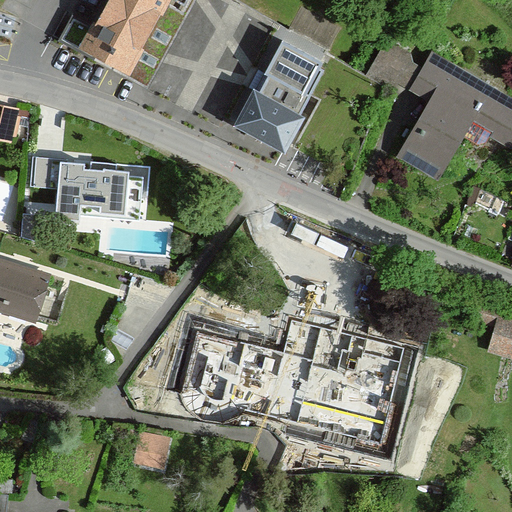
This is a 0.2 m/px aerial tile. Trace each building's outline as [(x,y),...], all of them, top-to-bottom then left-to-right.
[(109,0),(95,26),(93,30),(75,20),(64,40),(149,86),(195,0),(109,0)] [(326,60),(286,41),(265,83),(244,125),(284,145),(326,60)] [(400,46),(381,78),(397,87),(400,81),(436,100),(402,155),(441,178),(475,119),(499,132),(497,135),(511,143),(511,95),(438,52),(428,70),(415,62),(413,54),(400,46)] [(0,136),(12,140),(19,110),(0,105),(0,136)] [(67,213),(128,217),(131,168),(67,163),(68,158),(41,156),(39,188),(68,190),(67,213)] [(0,308),(37,319),(50,274),(0,259),(0,308)] [(511,316),(505,315),(494,350),(511,355),(511,316)] [(418,350),(294,320),(286,353),(197,333),(181,388),(182,398),(189,408),(198,418),(210,421),(223,422),(236,418),(245,414),(288,426),(285,434),(391,461),(418,350)] [(139,459),(171,466),(178,433),(146,426),(139,459)]
